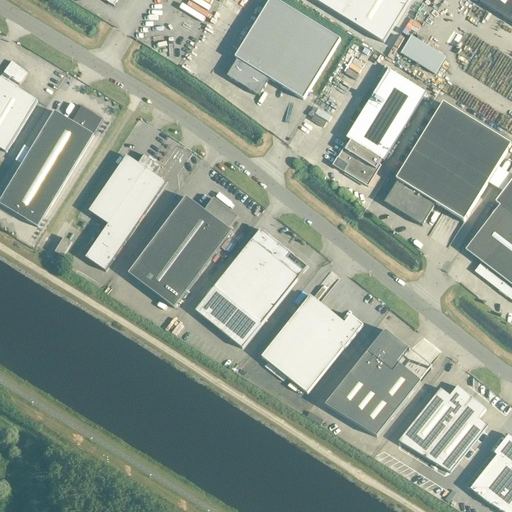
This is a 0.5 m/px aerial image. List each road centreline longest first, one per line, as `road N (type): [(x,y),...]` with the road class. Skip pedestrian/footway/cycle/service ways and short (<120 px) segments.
road 1 (unclassified): [(0,7),(190,123),(511,378)]
road 2 (track): [(427,511),(0,249)]
road 3 (track): [(143,94),(42,247)]
